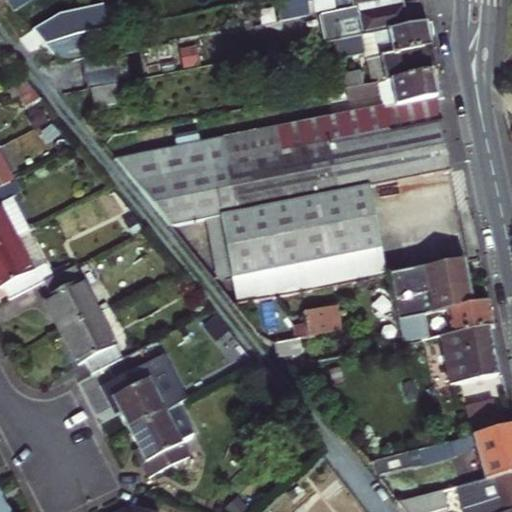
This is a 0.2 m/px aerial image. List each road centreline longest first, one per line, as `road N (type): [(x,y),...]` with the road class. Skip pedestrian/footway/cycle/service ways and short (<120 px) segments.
road 1 (tertiary): [(462,0),(464,67),(500,205)]
road 2 (tertiary): [(500,205),(484,97),(489,0)]
